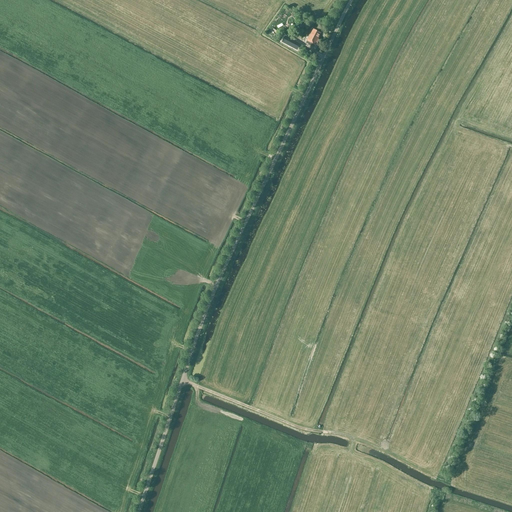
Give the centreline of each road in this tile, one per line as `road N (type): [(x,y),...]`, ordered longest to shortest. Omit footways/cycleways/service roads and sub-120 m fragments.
road 1 (unclassified): [(351,0),(219,276),(138,511)]
road 2 (track): [(181,380),(303,429),(330,432)]
